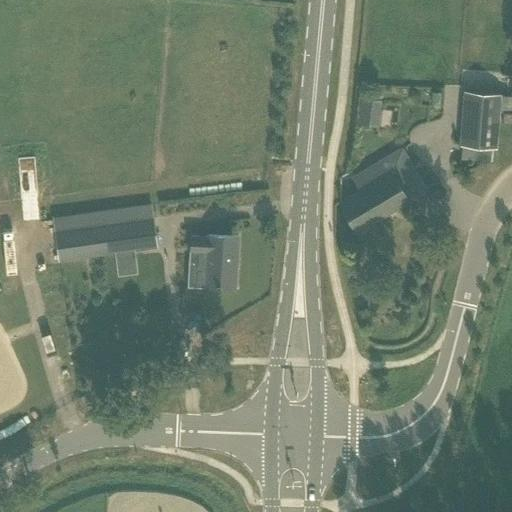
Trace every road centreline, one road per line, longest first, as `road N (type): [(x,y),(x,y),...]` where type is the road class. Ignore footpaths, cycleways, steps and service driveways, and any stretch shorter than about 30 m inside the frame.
road 1 (tertiary): [(317,432),(399,428),(441,392),(497,199),(511,182)]
road 2 (tertiary): [(0,486),(58,448),(109,431),(277,431)]
road 3 (primary): [(299,269),(323,0)]
road 4 (primary): [(317,432),(313,319),(299,269)]
road 5 (primary): [(299,269),(280,362),(277,431)]
